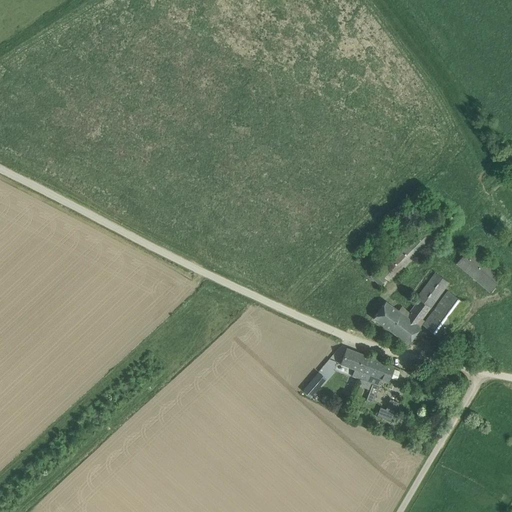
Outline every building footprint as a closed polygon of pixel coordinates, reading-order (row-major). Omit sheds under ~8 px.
[(406,243),(418,254),(454,218),(447,211),(427,231),(423,227),(406,243)] [(359,256),(364,261),(377,248),(373,243),(359,256)] [(457,264),(489,292),(504,275),(471,247),(457,264)] [(420,326),(424,320),(422,319),(449,282),(448,282),(434,271),(416,297),(418,299),(407,317),(386,301),(374,318),(408,343),(420,327),(420,326)] [(379,286),(383,281),(373,272),(369,276),(379,286)] [(423,325),(441,338),(465,304),(448,291),(423,325)] [(361,379),(362,379),(371,357),(347,348),(341,363),(356,369),(353,376),(361,379)] [(371,357),(362,379),(377,385),(379,378),(389,381),(394,366),(371,357)] [(319,372),(303,390),(311,397),(326,379),(319,372)] [(361,379),(353,376),(351,382),(358,385),(361,379)] [(381,407),(377,416),(392,421),(399,402),(390,399),(386,409),(381,407)]
